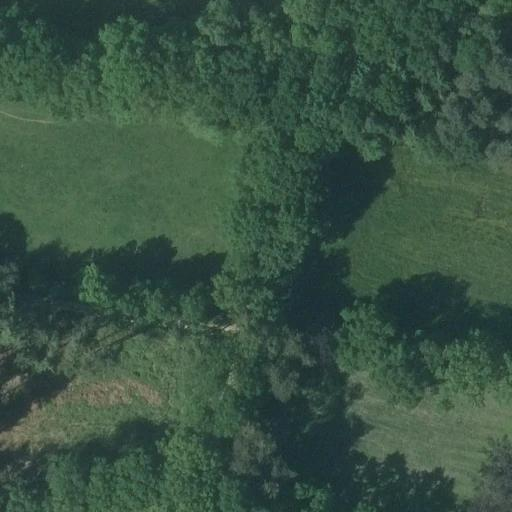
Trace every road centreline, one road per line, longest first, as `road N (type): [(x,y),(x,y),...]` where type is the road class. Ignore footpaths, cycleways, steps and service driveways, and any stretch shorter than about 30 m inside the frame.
road 1 (track): [(320,0),(238,325)]
road 2 (track): [(0,284),(238,325)]
road 3 (track): [(0,469),(202,470)]
road 4 (track): [(238,325),(202,470)]
